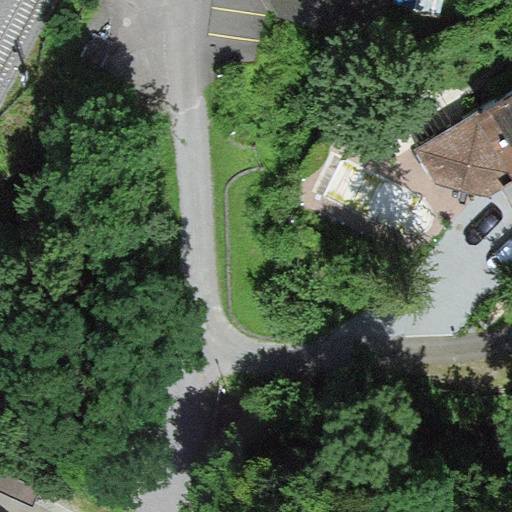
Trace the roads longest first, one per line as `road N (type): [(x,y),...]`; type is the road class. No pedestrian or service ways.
road 1 (track): [(171,66),(212,347),(188,393),(168,511)]
road 2 (track): [(212,347),(302,363),(417,293),(476,211)]
road 3 (track): [(302,363),(511,335)]
